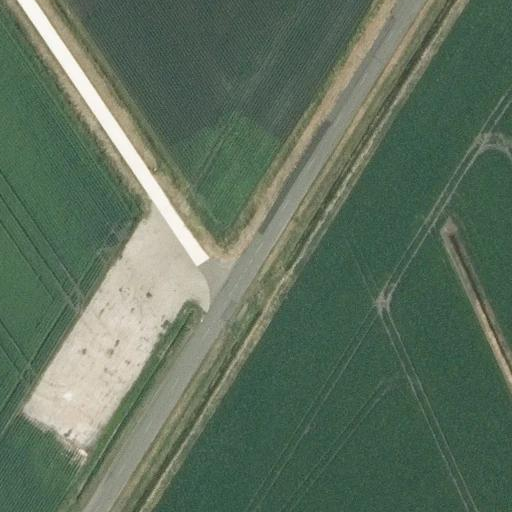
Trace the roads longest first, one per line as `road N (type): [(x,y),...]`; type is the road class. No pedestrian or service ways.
road 1 (unclassified): [(227,299),(25,0)]
road 2 (tertiary): [(227,299),(411,0)]
road 3 (tertiary): [(95,511),(227,299)]
